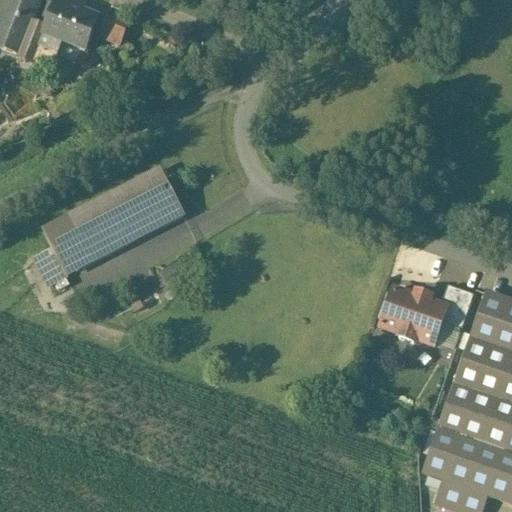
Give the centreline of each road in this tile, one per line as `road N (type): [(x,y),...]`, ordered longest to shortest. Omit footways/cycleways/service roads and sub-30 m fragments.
road 1 (residential): [(276,57),(257,74),(239,127),(241,146),(268,184),(511,273)]
road 2 (residential): [(128,0),(276,57)]
